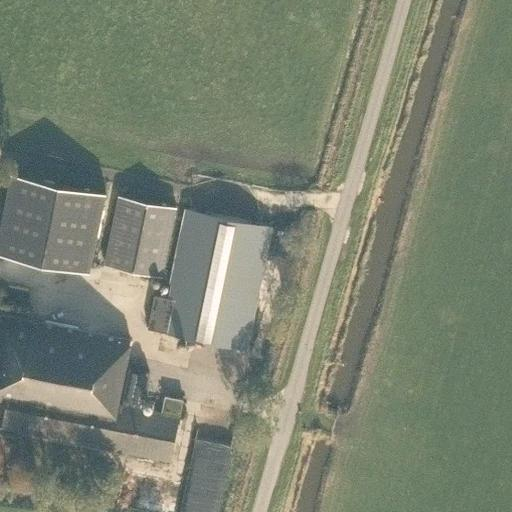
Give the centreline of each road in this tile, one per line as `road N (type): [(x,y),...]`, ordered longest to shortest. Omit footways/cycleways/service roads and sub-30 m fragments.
road 1 (unclassified): [(260,511),(405,0)]
road 2 (track): [(348,201),(194,196),(30,163)]
